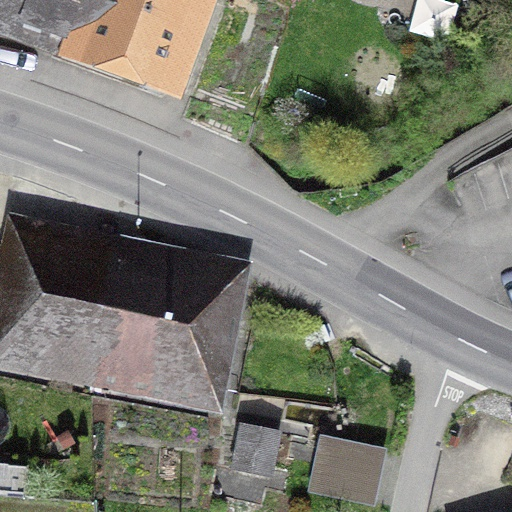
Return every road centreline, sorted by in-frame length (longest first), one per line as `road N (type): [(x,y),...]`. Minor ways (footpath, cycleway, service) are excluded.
road 1 (tertiary): [(0,124),(233,217),(511,365)]
road 2 (track): [(444,334),(407,511)]
